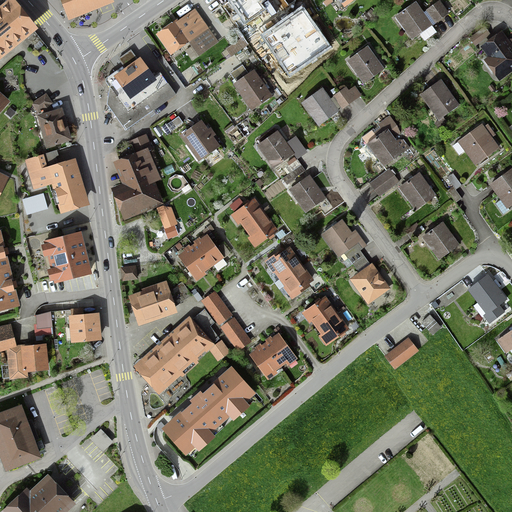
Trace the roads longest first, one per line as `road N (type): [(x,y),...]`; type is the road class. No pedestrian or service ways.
road 1 (secondary): [(156,500),(127,400),(90,116),(75,61)]
road 2 (residential): [(424,297),(338,181),(334,148),(473,15),(492,9),(511,17)]
road 3 (residential): [(424,297),(191,488),(156,500)]
